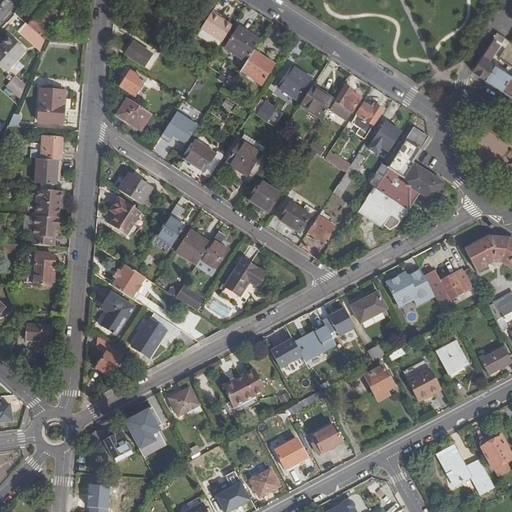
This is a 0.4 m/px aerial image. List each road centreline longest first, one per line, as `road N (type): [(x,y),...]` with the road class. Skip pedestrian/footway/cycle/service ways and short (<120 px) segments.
road 1 (residential): [(74,425),(331,286)]
road 2 (residential): [(66,415),(92,127)]
road 3 (residential): [(92,127),(331,286)]
road 4 (residential): [(447,118),(260,0)]
road 5 (residential): [(331,286),(491,202)]
road 6 (residential): [(385,453),(511,387)]
road 7 (residential): [(92,127),(100,0)]
road 8 (residential): [(275,511),(385,453)]
